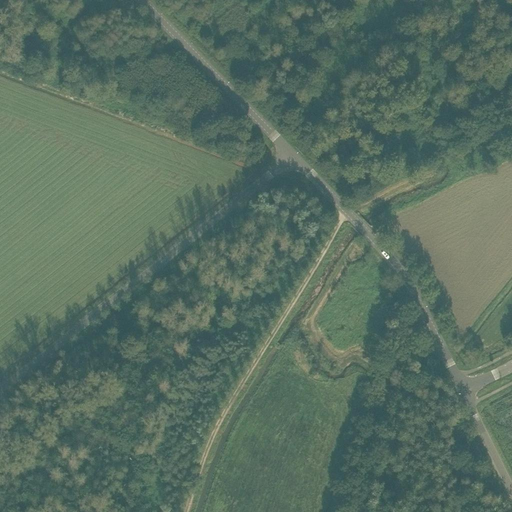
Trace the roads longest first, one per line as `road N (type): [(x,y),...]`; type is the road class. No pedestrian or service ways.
road 1 (unclassified): [(0,394),(290,156)]
road 2 (track): [(183,511),(201,449),(345,214)]
road 3 (unclassified): [(463,392),(393,264),(290,156)]
road 4 (unclassified): [(290,156),(142,0)]
